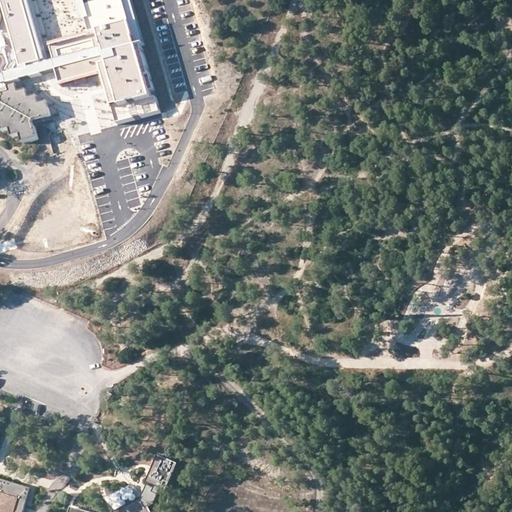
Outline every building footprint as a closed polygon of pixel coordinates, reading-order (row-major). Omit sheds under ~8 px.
[(0,0),(0,134),(9,132),(11,139),(18,137),(21,146),(29,144),(31,152),(46,148),(42,133),(45,127),(58,124),(55,110),(48,112),(45,103),(37,105),(34,97),(26,100),(23,92),(14,94),(9,76),(15,70),(13,62),(4,59),(0,62),(0,61),(0,31),(2,30),(5,26),(5,25),(6,22),(6,18),(7,12),(7,7),(6,3),(4,0),(0,0)] [(179,465),(159,457),(155,466),(149,482),(168,490),(179,465)] [(0,511),(25,511),(32,491),(23,488),(0,481),(0,511)] [(158,511),(168,490),(149,482),(146,496),(143,504),(147,511),(150,508),(152,511),(158,511)] [(138,502),(121,511),(152,511),(150,508),(147,511),(143,504),(141,505),(138,502)]
